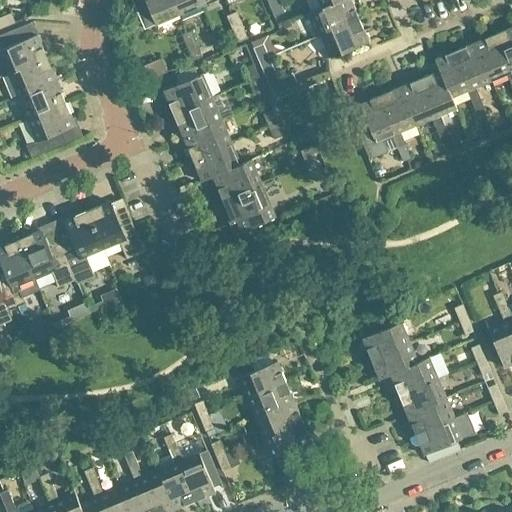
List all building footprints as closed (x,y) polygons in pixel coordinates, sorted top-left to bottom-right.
[(178,15),(171,0),(144,0),(145,2),(134,7),(144,29),(178,15)] [(200,5),(198,0),(171,0),(178,15),(200,5)] [(283,12),(278,0),(276,0),(268,4),(274,16),(283,12)] [(358,19),(350,0),(340,0),(311,13),(320,35),(358,19)] [(319,0),(322,7),(311,12),(311,13),(340,0),(319,0)] [(241,25),(235,12),(226,16),(231,29),(241,25)] [(14,23),(10,14),(0,18),(0,25),(1,29),(14,23)] [(368,42),(358,19),(320,35),(330,58),(368,42)] [(246,38),(241,25),(231,29),(237,42),(246,38)] [(511,26),(494,34),(510,72),(511,71),(511,26)] [(0,55),(8,74),(46,58),(36,35),(18,42),(13,30),(0,35),(0,55)] [(196,44),(190,31),(181,35),(186,48),(196,44)] [(510,72),(494,34),(474,43),(490,81),(506,74),(510,72)] [(275,54),(267,36),(250,43),(258,61),(267,57),(275,54)] [(490,81),(474,43),(454,51),(470,89),(474,87),(490,81)] [(201,57),(196,44),(186,48),(192,61),(201,57)] [(470,89),(454,51),(434,60),(438,71),(439,71),(450,97),(451,97),(466,91),(470,89)] [(276,79),(267,57),(258,61),(273,95),(297,85),(292,72),(276,79)] [(55,80),(46,58),(8,74),(17,96),(55,80)] [(165,72),(160,59),(139,68),(145,81),(165,72)] [(258,78),(253,65),(243,69),(248,82),(258,78)] [(439,71),(438,71),(419,79),(435,117),(439,116),(455,109),(451,97),(450,97),(439,71)] [(210,98),(201,75),(162,91),(172,114),(210,98)] [(264,91),(258,78),(248,82),(254,95),(264,91)] [(435,117),(419,79),(399,87),(415,126),(431,119),(435,117)] [(65,103),(55,80),(17,96),(27,119),(65,103)] [(415,126),(399,87),(379,96),(395,134),(399,132),(415,126)] [(480,101),(474,87),(470,89),(466,91),(472,104),(480,101)] [(352,124),(368,160),(396,148),(391,136),(395,134),(379,96),(358,104),(364,119),(352,124)] [(220,120),(210,98),(172,114),(181,137),(220,120)] [(486,114),(480,101),(472,104),(477,118),(486,114)] [(59,133),(75,126),(65,103),(27,119),(36,141),(26,145),(31,157),(64,143),(59,133)] [(278,123),(272,110),(262,114),(267,127),(278,123)] [(445,129),(439,116),(435,117),(431,119),(436,132),(445,129)] [(230,143),(220,120),(181,137),(191,159),(230,143)] [(283,136),(278,123),(267,127),(273,140),(283,136)] [(450,142),(445,129),(436,132),(442,145),(450,142)] [(405,145),(399,132),(395,134),(391,136),(396,148),(396,149),(405,145)] [(239,165),(230,143),(191,159),(201,182),(212,177),(239,165)] [(410,159),(405,145),(396,149),(402,162),(410,159)] [(315,160),(310,147),(300,151),(305,164),(315,160)] [(260,183),(250,160),(239,165),(212,177),(222,199),(260,183)] [(321,173),(315,160),(305,164),(311,177),(321,173)] [(274,217),(260,183),(222,199),(228,214),(225,215),(233,235),(274,217)] [(126,259),(144,252),(132,224),(121,198),(121,199),(110,203),(109,202),(86,212),(102,249),(119,242),(126,259)] [(52,228),(59,244),(75,280),(93,273),(85,256),(102,249),(86,212),(71,218),(70,214),(64,217),(66,222),(52,228)] [(75,280),(59,244),(48,249),(40,231),(17,240),(33,278),(38,289),(55,282),(57,288),(75,280)] [(33,278),(17,240),(0,247),(0,263),(4,271),(0,272),(0,294),(6,309),(24,302),(17,285),(33,278)] [(153,274),(142,278),(146,287),(147,289),(158,284),(153,274)] [(506,307),(500,293),(492,297),(497,310),(506,307)] [(6,309),(0,294),(0,324),(11,320),(6,309)] [(102,300),(87,306),(89,311),(90,314),(105,307),(104,304),(102,300)] [(467,319),(461,306),(454,309),(459,322),(467,319)] [(511,320),(506,307),(497,310),(503,324),(507,322),(511,320)] [(69,315),(52,321),(54,326),(55,328),(76,320),(74,317),(71,309),(67,311),(69,315)] [(472,333),(467,319),(459,322),(465,336),(472,333)] [(409,344),(400,324),(408,321),(408,320),(361,340),(370,360),(409,344)] [(511,332),(507,322),(503,324),(488,330),(484,322),(483,322),(503,368),(511,364),(511,332)] [(21,327),(15,330),(22,347),(28,345),(25,338),(21,327)] [(416,363),(409,344),(370,360),(378,381),(389,376),(428,360),(436,356),(436,355),(416,363)] [(484,359),(478,346),(470,349),(476,363),(484,359)] [(489,373),(484,359),(476,363),(482,376),(489,373)] [(436,380),(428,360),(389,376),(398,396),(436,380)] [(285,383),(276,362),(230,382),(238,379),(246,399),(285,383)] [(444,400),(436,380),(398,396),(406,416),(444,400)] [(293,403),(285,383),(246,399),(255,419),(293,403)] [(500,399),(495,386),(487,389),(493,402),(500,399)] [(506,412),(500,399),(493,402),(498,415),(506,412)] [(453,420),(444,400),(406,416),(414,436),(453,420)] [(207,415),(201,402),(193,405),(199,419),(207,415)] [(301,423),(293,403),(255,419),(263,439),(301,423)] [(212,429),(207,415),(199,419),(204,432),(212,429)] [(461,439),(453,420),(414,436),(423,456),(426,455),(458,442),(470,437),(470,436),(461,439)] [(310,443),(301,423),(263,439),(271,458),(263,462),(264,462),(310,443)] [(176,448),(170,435),(162,438),(168,452),(176,448)] [(223,455),(218,442),(210,445),(215,458),(223,455)] [(458,442),(426,455),(429,464),(462,450),(458,442)] [(198,454),(195,447),(194,447),(197,455),(181,462),(178,463),(194,501),(214,493),(212,488),(198,454)] [(181,462),(176,448),(168,452),(173,465),(178,463),(181,462)] [(209,450),(198,454),(212,488),(223,483),(209,450)] [(136,465),(130,452),(122,455),(128,468),(136,465)] [(229,468),(223,455),(215,458),(221,472),(229,468)] [(194,501),(178,463),(173,465),(158,472),(174,510),(194,501)] [(141,479),(136,465),(128,468),(134,482),(138,480),(141,479)] [(96,482),(90,468),(82,472),(88,485),(96,482)] [(158,472),(141,479),(138,480),(151,511),(168,511),(174,510),(158,472)] [(477,498),(472,474),(458,477),(463,500),(477,498)] [(51,488),(46,475),(38,478),(44,491),(51,488)] [(151,511),(138,480),(134,482),(118,488),(127,511),(151,511)] [(102,495),(96,482),(88,485),(93,499),(98,497),(102,495)] [(80,511),(78,505),(70,486),(69,487),(72,495),(57,501),(53,503),(57,511),(80,511)] [(57,501),(51,488),(44,491),(49,505),(53,503),(57,501)] [(127,511),(118,488),(102,495),(98,497),(104,511),(127,511)] [(12,505),(6,491),(0,493),(0,499),(4,508),(12,505)] [(104,511),(98,497),(93,499),(78,505),(80,511),(104,511)] [(57,511),(53,503),(49,505),(33,511),(57,511)]
